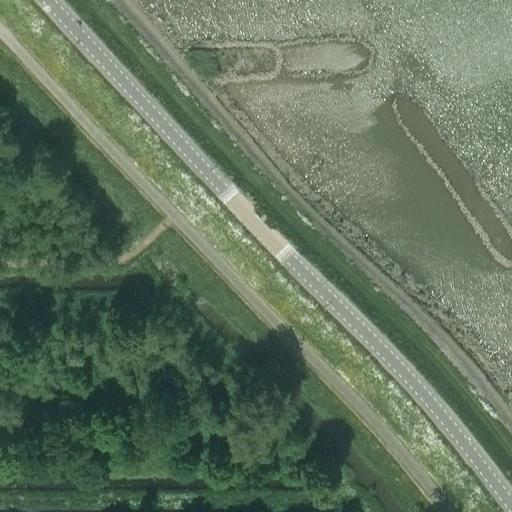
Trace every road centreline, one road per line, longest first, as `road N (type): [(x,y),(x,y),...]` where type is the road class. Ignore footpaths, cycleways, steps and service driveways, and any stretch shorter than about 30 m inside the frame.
road 1 (tertiary): [(511,510),(395,369),(41,0)]
road 2 (track): [(511,424),(262,174),(109,0)]
